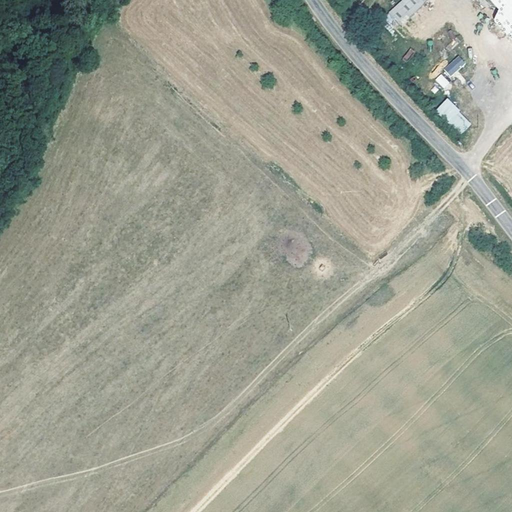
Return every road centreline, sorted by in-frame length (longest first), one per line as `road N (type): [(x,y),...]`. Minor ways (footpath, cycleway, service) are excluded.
road 1 (track): [(470,176),(139,511)]
road 2 (tertiary): [(511,229),(316,0)]
